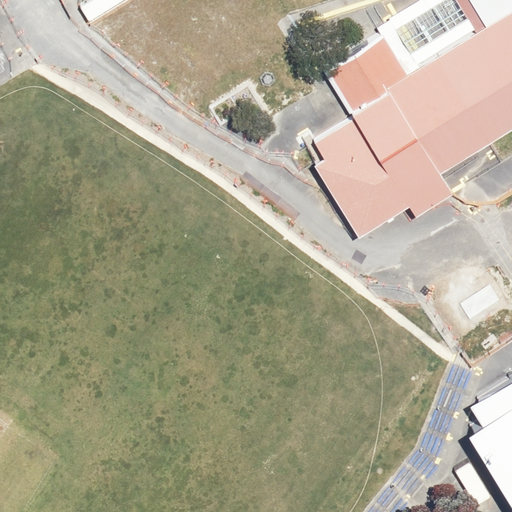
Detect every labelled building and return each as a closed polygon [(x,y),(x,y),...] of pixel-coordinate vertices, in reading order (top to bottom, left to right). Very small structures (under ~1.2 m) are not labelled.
[(0,0),(0,23),(2,27),(47,0),(0,0)] [(66,0),(119,89),(143,75),(172,127),(232,90),(249,117),(296,88),(275,50),(289,42),(263,0),(66,0)] [(329,119),(283,146),(339,241),(432,187),(421,169),(511,116),(511,0),(428,0),(302,73),(329,119)] [(511,342),(511,287),(475,226),(457,237),(453,232),(401,263),(467,370),(511,342)] [(511,511),(511,378),(504,366),(430,409),(490,511),(511,511)]
